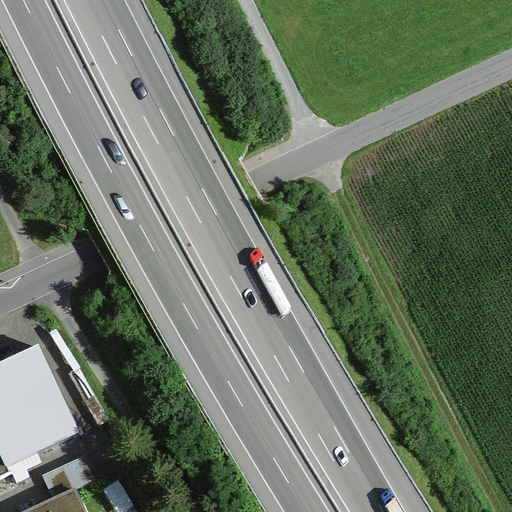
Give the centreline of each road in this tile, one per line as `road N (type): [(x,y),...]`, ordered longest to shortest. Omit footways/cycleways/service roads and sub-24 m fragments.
road 1 (motorway): [(380,511),(152,115),(96,0)]
road 2 (motorway): [(25,0),(305,511)]
road 3 (track): [(503,511),(246,0)]
road 4 (unclassified): [(253,183),(511,64)]
road 5 (tertiary): [(0,301),(253,183)]
road 6 (track): [(45,280),(193,511)]
